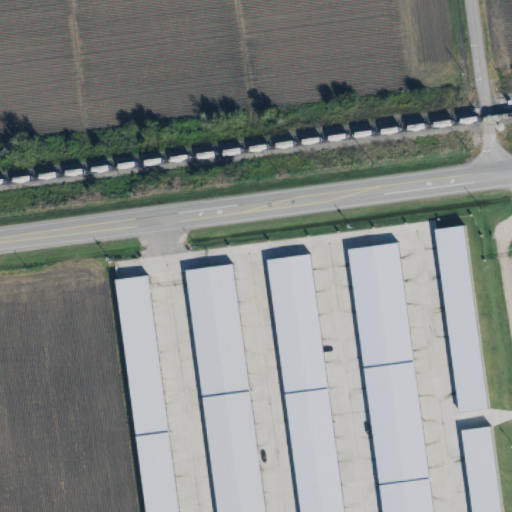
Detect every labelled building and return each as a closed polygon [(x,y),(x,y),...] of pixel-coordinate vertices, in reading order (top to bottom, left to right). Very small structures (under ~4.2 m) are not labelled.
[(492,408),(469,225),(438,229),(461,412),(492,408)] [(435,511),(406,242),(355,248),(384,511),(435,511)] [(345,511),(317,254),(274,258),(301,511),(345,511)] [(267,511),(239,264),(191,269),(219,511),(267,511)] [(121,279),(149,511),(182,511),(153,275),(121,279)] [(465,430),(475,511),(505,511),(495,426),(465,430)]
